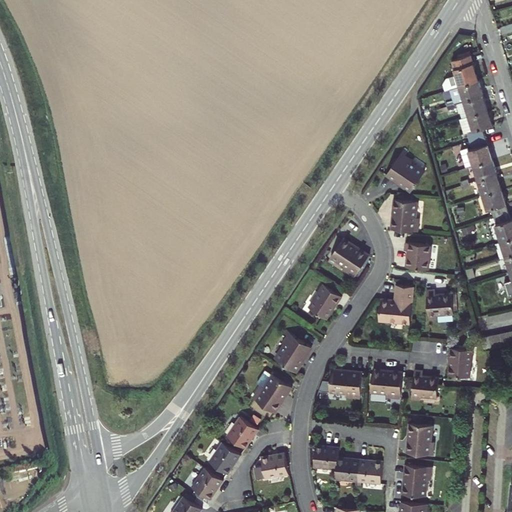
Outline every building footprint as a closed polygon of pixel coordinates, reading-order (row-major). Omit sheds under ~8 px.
[(445,87),(437,89),(439,93),(446,91),(456,88),(476,81),(467,54),(449,59),(451,68),(450,68),(440,71),(445,87)] [(444,108),(450,106),(461,102),(481,96),(476,81),(456,88),(446,91),(449,102),(443,104),(444,108)] [(461,102),(466,118),(486,111),(481,96),(461,102)] [(465,134),(468,142),(482,137),(480,129),(490,126),(486,111),(466,118),(456,121),(461,135),(465,134)] [(465,168),(472,166),(491,160),(486,144),(484,144),(482,137),(468,142),(470,149),(467,150),(467,149),(460,151),(465,168)] [(415,156),(409,152),(403,149),(390,172),(401,179),(403,176),(409,180),(406,184),(414,189),(427,167),(414,159),(415,156)] [(472,166),(477,181),(496,175),(491,160),(472,166)] [(477,181),(481,195),(500,188),(496,175),(477,181)] [(505,205),(500,188),(481,195),(487,211),(491,209),(494,217),(507,212),(504,205),(505,205)] [(392,215),(391,225),(417,227),(418,213),(415,213),(416,197),(393,196),(392,208),(395,208),(395,215),(392,215)] [(495,224),(500,241),(511,237),(511,218),(509,220),(507,212),(494,217),(496,224),(495,224)] [(373,253),(347,235),(334,254),(348,264),(345,267),(357,275),(373,253)] [(505,256),(511,253),(511,237),(500,241),(495,243),(500,258),(505,256)] [(432,241),(407,239),(406,246),(409,247),(408,263),(430,264),(432,241)] [(346,294),(326,279),(318,289),(321,291),(312,303),(328,315),(338,302),(339,303),(346,294)] [(381,320),(405,322),(412,323),(416,286),(407,285),(399,284),(398,294),(398,300),(384,299),(381,320)] [(439,287),(430,288),(432,316),(440,315),(440,312),(456,311),(456,309),(455,292),(439,292),(439,287)] [(312,343),(288,326),(286,330),(288,332),(282,339),(285,341),(276,354),(297,369),(303,361),(301,359),(312,343)] [(504,331),(498,332),(501,346),(507,345),(504,331)] [(498,332),(490,334),(493,348),(501,346),(498,332)] [(493,348),(490,334),(483,335),(485,349),(490,348),(493,348)] [(453,355),(453,358),(452,371),(472,373),(474,357),(476,357),(476,352),(477,346),(453,344),(452,355),(453,355)] [(365,371),(334,366),(330,389),(348,392),(348,394),(361,397),(365,371)] [(253,394),(274,409),(292,384),(274,371),(272,373),(267,368),(258,381),(260,383),(253,394)] [(369,390),(386,392),(385,395),(399,397),(403,372),(397,371),(373,368),(369,390)] [(413,398),(421,399),(421,396),(438,397),(440,378),(423,376),(424,371),(416,371),(415,380),(413,398)] [(257,425),(240,413),(227,432),(243,444),(257,425)] [(433,422),(410,420),(409,429),(412,430),(411,436),(408,436),(407,450),(434,452),(435,440),(431,439),(433,422)] [(225,468),(238,449),(221,437),(207,455),(225,468)] [(339,454),(340,445),(317,441),(314,464),(338,468),(339,454)] [(283,451),(261,456),(267,478),(289,472),(283,451)] [(339,454),(338,468),(336,477),(359,480),(361,457),(339,454)] [(359,480),(370,481),(381,483),(384,460),(366,458),(361,457),(359,480)] [(221,475),(202,462),(189,481),(207,494),(221,475)] [(426,497),(427,487),(427,480),(432,480),(433,467),(406,465),(405,478),(408,478),(408,484),(405,484),(403,494),(407,495),(426,497)] [(195,511),(202,504),(184,491),(170,511),(171,511),(195,511)] [(428,511),(429,504),(406,501),(404,511),(428,511)]
